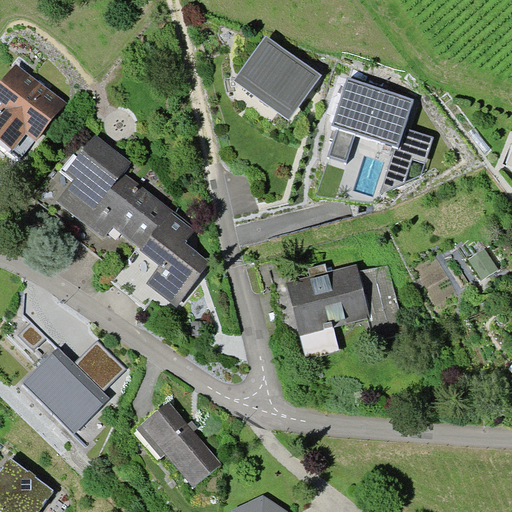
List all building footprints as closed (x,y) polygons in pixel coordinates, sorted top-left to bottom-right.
[(322,74),(267,35),(234,80),(289,120),(322,74)] [(66,102),(16,63),(0,83),(0,142),(22,159),(66,102)] [(414,100),(348,77),(331,126),(337,128),(355,134),(395,147),(397,148),(413,154),(426,158),(434,137),(405,127),(414,100)] [(346,162),(355,134),(337,128),(328,156),(346,162)] [(112,227),(141,250),(173,210),(124,172),(132,163),(94,134),(63,174),(72,181),(56,201),(103,238),(112,227)] [(404,182),(413,154),(397,148),(395,147),(380,193),(404,182)] [(196,228),(173,210),(141,250),(160,264),(146,282),(176,307),(211,262),(186,242),(196,228)] [(498,269),(484,248),(468,259),(482,280),(498,269)] [(310,276),(286,282),(306,359),(340,350),(334,326),(368,317),(374,341),(405,333),(387,264),(359,271),(357,264),(328,271),(326,264),(308,268),(310,276)] [(31,323),(19,334),(34,350),(46,338),(31,323)] [(126,370),(98,341),(75,362),(104,391),(126,370)] [(59,346),(22,383),(73,433),(109,397),(104,391),(75,362),(59,346)] [(137,431),(135,432),(158,460),(165,454),(193,487),(221,464),(194,431),(198,428),(192,420),(188,424),(169,401),(135,428),(137,431)] [(37,511),(54,491),(10,456),(0,469),(0,511),(37,511)] [(289,511),(263,494),(231,510),(231,511),(289,511)]
